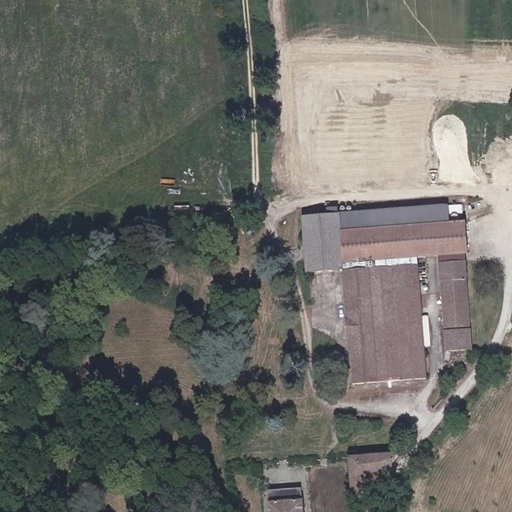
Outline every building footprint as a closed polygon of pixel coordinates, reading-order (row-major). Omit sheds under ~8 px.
[(452,219),(451,210),(451,201),(340,208),(340,216),(341,225),(452,219)] [(320,217),(340,216),(340,208),(300,210),(301,218),(320,217)] [(444,248),(469,247),(467,218),(452,219),(341,225),(340,216),(320,217),(323,267),(344,266),(351,374),(427,368),(419,258),(418,258),(355,262),(354,253),(418,250),(444,248)] [(304,268),(323,267),(320,217),(301,218),(304,268)] [(445,256),(469,255),(469,247),(444,248),(445,256)] [(355,262),(418,258),(418,250),(354,253),(355,262)] [(452,344),(476,342),(469,255),(445,256),(444,256),(452,344)] [(353,491),(366,491),(400,446),(351,450),(353,491)] [(303,511),(302,482),(268,484),(269,511),(303,511)]
